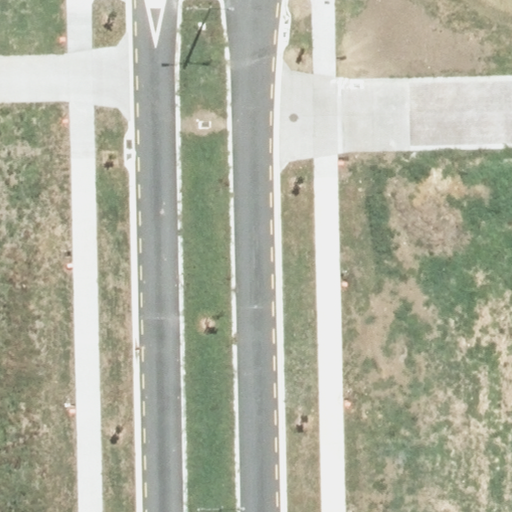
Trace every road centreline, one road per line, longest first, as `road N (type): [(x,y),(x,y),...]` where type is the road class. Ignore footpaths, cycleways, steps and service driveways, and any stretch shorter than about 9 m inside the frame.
road 1 (residential): [(168,511),(156,84)]
road 2 (residential): [(261,124),(266,511)]
road 3 (residential): [(261,124),(511,120)]
road 4 (residential): [(156,84),(0,87)]
road 5 (residential): [(263,0),(261,124)]
